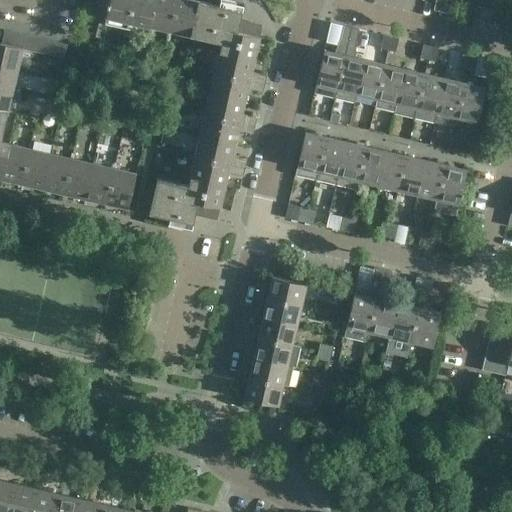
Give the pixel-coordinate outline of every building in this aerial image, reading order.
[(149,26),(155,0),(96,0),(88,34),(101,37),(104,23),(145,32),(144,37),(147,37),(149,26)] [(168,35),(176,0),(155,0),(149,26),(168,31),(167,35),(168,35)] [(190,36),(198,1),(194,0),(176,0),(168,35),(170,36),(171,31),(190,36)] [(219,0),(219,6),(198,1),(190,36),(220,43),(219,51),(254,59),(262,25),(240,20),(243,3),(230,0),(219,0)] [(441,11),(443,0),(435,0),(433,10),(441,11)] [(451,0),(443,0),(441,11),(449,13),(451,0)] [(481,21),(484,7),(476,6),(473,19),(481,21)] [(491,9),(484,7),(481,21),(488,22),(491,9)] [(335,52),(324,50),(314,93),(335,97),(351,27),(343,26),(340,39),(335,52)] [(356,94),(365,59),(354,57),(355,42),(359,29),(351,27),(335,97),(355,102),(356,94)] [(22,47),(64,57),(67,45),(4,30),(1,42),(0,41),(0,65),(17,69),(22,47)] [(388,50),(391,37),(383,35),(380,48),(388,50)] [(395,52),(398,38),(391,37),(388,50),(395,52)] [(428,59),(431,46),(423,44),(420,57),(428,59)] [(435,61),(438,48),(431,46),(428,59),(435,61)] [(250,75),(254,59),(219,51),(214,70),(210,69),(210,71),(264,83),(266,75),(258,73),(253,76),(250,75)] [(467,68),(470,55),(463,53),(460,66),(467,68)] [(475,70),(478,57),(470,55),(467,68),(475,70)] [(376,98),(384,64),(365,59),(356,94),(376,98)] [(396,103),(404,69),(384,64),(376,98),(374,107),(395,111),(396,103)] [(13,89),(17,69),(0,65),(0,87),(16,91),(16,90),(13,89)] [(416,108),(424,73),(404,69),(396,103),(416,108)] [(262,92),(264,83),(210,71),(209,73),(214,74),(209,93),(244,101),(248,84),(251,85),(254,90),(262,92)] [(434,121),(444,78),(424,73),(416,108),(414,116),(434,121)] [(456,117),(464,82),(444,78),(434,121),(454,125),(456,117)] [(485,87),(464,82),(456,117),(477,122),(485,87)] [(16,93),(16,91),(0,87),(0,109),(7,111),(12,92),(16,93)] [(240,118),(244,101),(209,93),(205,112),(201,111),(201,113),(255,125),(257,117),(248,115),(248,116),(243,118),(240,118)] [(0,178),(1,179),(9,144),(0,141),(7,111),(0,109),(0,178)] [(167,111),(164,127),(177,130),(181,114),(167,111)] [(339,114),(331,112),(329,120),(337,122),(339,114)] [(253,134),(255,125),(201,113),(200,114),(204,115),(200,135),(234,143),(238,126),(241,127),(244,132),(253,134)] [(316,179),(326,137),(305,132),(295,175),(316,179)] [(230,160),(234,143),(200,135),(195,154),(191,154),(191,155),(245,167),(247,159),(238,157),(238,158),(234,160),(230,160)] [(336,184),(346,141),(326,137),(316,179),(336,184)] [(357,180),(365,146),(346,141),(336,184),(356,189),(357,180)] [(21,183),(30,144),(29,144),(28,148),(9,144),(1,179),(21,183)] [(42,188),(50,153),(31,149),(32,145),(30,144),(21,183),(42,188)] [(377,185),(385,150),(365,146),(357,180),(377,185)] [(397,190),(405,155),(385,150),(377,185),(397,190)] [(63,193),(72,154),(71,154),(70,158),(50,153),(42,188),(63,193)] [(84,198),(92,163),(73,159),(74,155),(72,154),(63,193),(84,198)] [(243,176),(245,167),(191,155),(190,157),(194,158),(190,177),(225,185),(229,168),(231,169),(234,173),(234,174),(243,176)] [(417,194),(425,160),(405,155),(397,190),(417,194)] [(437,199),(445,164),(425,160),(417,194),(437,199)] [(105,203),(114,164),(113,164),(112,167),(92,163),(84,198),(105,203)] [(116,164),(114,164),(105,203),(128,208),(136,173),(115,168),(116,164)] [(466,169),(445,164),(437,199),(434,210),(455,215),(466,169)] [(217,219),(225,185),(190,177),(188,185),(157,178),(148,213),(170,218),(168,225),(191,231),(195,213),(217,219)] [(306,222),(309,209),(288,204),(285,218),(306,222)] [(317,211),(309,209),(306,222),(313,224),(317,211)] [(329,214),(317,211),(313,224),(326,227),(329,214)] [(346,231),(349,218),(341,216),(338,229),(346,231)] [(356,220),(349,218),(346,231),(353,233),(356,220)] [(386,236),(390,223),(382,221),(379,235),(386,236)] [(397,225),(390,223),(386,236),(394,238),(397,225)] [(426,246),(429,232),(422,231),(419,244),(426,246)] [(437,234),(429,232),(426,246),(434,247),(437,234)] [(368,331),(377,291),(380,279),(383,269),(374,267),(367,295),(354,291),(344,336),(366,341),(368,331)] [(391,271),(383,269),(380,279),(389,281),(391,271)] [(306,284),(271,276),(266,297),(301,305),(306,284)] [(422,289),(425,279),(416,277),(414,287),(422,289)] [(431,291),(433,281),(425,279),(422,289),(431,291)] [(389,336),(397,301),(384,299),(386,292),(377,291),(368,331),(389,336)] [(296,325),(301,305),(266,297),(262,317),(296,325)] [(410,341),(420,300),(411,298),(410,304),(397,301),(389,336),(410,341)] [(428,302),(420,300),(410,341),(432,346),(440,311),(427,308),(428,302)] [(329,303),(327,311),(340,314),(342,306),(329,303)] [(339,322),(340,314),(327,311),(325,319),(339,322)] [(292,345),(296,325),(262,317),(257,337),(292,345)] [(511,340),(511,328),(492,324),(490,335),(511,340)] [(510,352),(511,342),(511,340),(490,335),(487,347),(510,352)] [(300,346),(292,345),(257,337),(253,357),(293,366),(296,366),(300,346)] [(320,343),(318,351),(331,354),(333,346),(320,343)] [(507,363),(510,352),(487,347),(484,358),(507,363)] [(330,361),(331,354),(318,351),(316,358),(330,361)] [(289,386),(293,366),(253,357),(248,376),(283,384),(289,386)] [(505,375),(508,364),(507,363),(484,358),(482,369),(505,375)] [(278,405),(283,384),(248,376),(243,397),(278,405)] [(311,383),(309,391),(322,394),(324,386),(311,383)] [(320,401),(322,394),(309,391),(307,398),(320,401)] [(511,394),(500,392),(498,400),(511,402),(511,394)] [(0,511),(8,511),(15,483),(0,479),(0,511)] [(30,511),(36,488),(15,483),(8,511),(30,511)] [(53,511),(58,493),(36,488),(30,511),(53,511)] [(76,511),(79,498),(58,493),(53,511),(76,511)] [(98,511),(100,503),(79,498),(76,511),(98,511)] [(120,511),(121,508),(100,503),(98,511),(120,511)]
